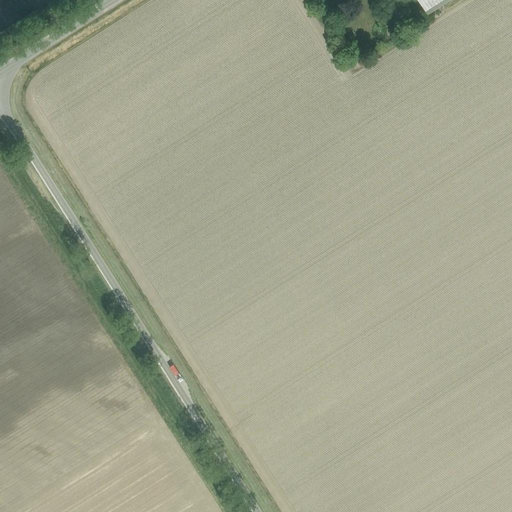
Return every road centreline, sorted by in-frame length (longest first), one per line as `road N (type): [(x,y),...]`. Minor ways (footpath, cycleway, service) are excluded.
road 1 (unclassified): [(256,511),(0,106)]
road 2 (unclassified): [(0,72),(114,0)]
